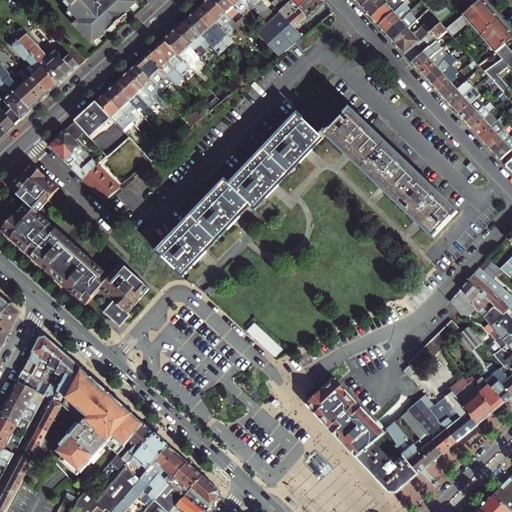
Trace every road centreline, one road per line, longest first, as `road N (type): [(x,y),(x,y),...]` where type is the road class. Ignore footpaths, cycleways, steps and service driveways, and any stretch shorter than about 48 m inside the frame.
road 1 (residential): [(511,220),(415,318),(303,373),(269,369),(179,292),(111,360)]
road 2 (residential): [(511,188),(340,0)]
road 3 (residential): [(27,139),(180,0)]
road 4 (secondary): [(111,360),(247,485)]
road 5 (residential): [(114,226),(27,139)]
